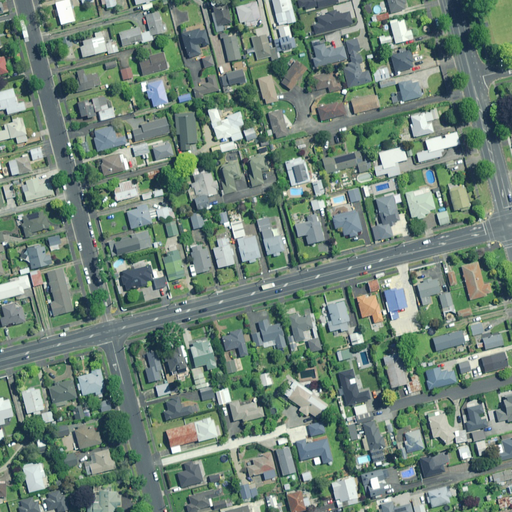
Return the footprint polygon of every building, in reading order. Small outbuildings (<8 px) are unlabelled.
[(69,0),(56,4),(61,26),(74,22),(69,0)] [(92,0),(80,0),(84,11),(95,7),(92,0)] [(115,0),(103,0),(107,9),(117,6),(115,0)] [(271,0),(278,26),(295,22),(289,0),(271,0)] [(310,3),(308,0),(292,0),(297,14),(305,11),(303,5),(310,3)] [(342,9),(340,0),(320,0),(322,9),(315,10),(317,19),(321,18),(321,22),(347,19),(346,9),(342,9)] [(387,0),(390,14),(405,10),(404,5),(407,4),(406,0),(387,0)] [(257,2),(235,7),(239,24),(260,19),(257,2)] [(152,3),(141,6),(143,11),(153,8),(152,3)] [(216,33),(224,31),(222,25),(231,23),(228,4),(210,7),(216,33)] [(164,33),(159,12),(145,16),(149,32),(141,34),(139,28),(118,34),(122,47),(141,42),(142,44),(153,41),(152,36),(164,33)] [(376,16),(377,22),(390,18),(389,13),(376,16)] [(407,31),(404,18),(390,22),(396,45),(414,40),(411,30),(407,31)] [(275,49),(277,54),(296,49),(294,38),(291,38),(288,27),(278,29),(280,38),(273,40),(275,49)] [(189,58),(201,55),(198,45),(202,44),(203,47),(209,45),(206,29),(181,34),(187,57),(188,56),(189,58)] [(221,39),(223,39),(228,62),(240,59),(235,32),(226,33),(220,35),(221,39)] [(277,54),(275,49),(270,50),(266,35),(252,38),(257,61),(270,57),(271,62),(278,60),(277,54)] [(106,52),(104,45),(102,36),(82,42),(83,46),(79,47),(82,58),(106,52)] [(62,50),(72,47),(69,37),(59,39),(62,50)] [(385,37),(376,38),(378,46),(391,43),(390,38),(385,39),(385,37)] [(105,45),(107,52),(108,55),(118,52),(116,42),(105,45)] [(324,43),(312,46),(315,57),(312,58),(314,68),(347,59),(343,44),(325,48),(324,43)] [(410,51),(390,56),(392,62),(389,63),(391,71),(394,70),(395,73),(414,68),(410,51)] [(139,59),(142,75),(167,70),(164,54),(139,59)] [(211,56),(201,59),(204,69),(214,66),(211,56)] [(296,61),(284,78),(285,79),(281,84),(291,91),(307,69),(296,61)] [(115,62),(105,64),(106,70),(116,68),(115,62)] [(368,68),(343,74),(347,90),(372,84),(368,68)] [(372,72),(375,82),(381,81),(381,82),(385,81),(385,80),(390,78),(387,68),(372,72)] [(130,69),(121,71),(124,80),(132,78),(130,69)] [(85,77),(83,70),(76,72),(78,78),(74,79),(78,92),(101,86),(97,73),(85,77)] [(245,83),(242,70),(226,74),(226,76),(221,77),(224,87),(238,84),(239,85),(245,83)] [(337,74),(316,79),(319,90),(328,88),(329,93),(341,90),(337,74)] [(218,84),(216,75),(208,78),(209,83),(192,89),(195,98),(219,90),(217,85),(218,84)] [(258,80),(263,100),(264,100),(266,105),(278,102),(271,76),(258,80)] [(379,83),(380,89),(388,87),(389,90),(394,89),(393,86),(395,85),(394,80),(379,83)] [(168,103),(162,81),(147,85),(153,108),(168,103)] [(413,83),(412,81),(404,83),(404,85),(399,87),(403,102),(422,98),(418,82),(413,83)] [(17,105),(13,89),(0,92),(0,110),(5,109),(7,115),(26,110),(24,103),(17,105)] [(190,94),(178,98),(180,103),(192,99),(190,94)] [(377,94),(350,102),(354,115),(381,107),(377,94)] [(91,100),(94,113),(98,112),(100,122),(115,118),(112,109),(108,111),(104,96),(91,99),(91,100)] [(94,113),(91,100),(76,104),(80,118),(86,117),(87,119),(95,117),(94,113)] [(346,115),(342,101),(317,108),(321,122),(346,115)] [(221,122),(217,111),(208,114),(217,140),(222,139),(223,140),(231,137),(232,142),(242,139),(238,127),(244,125),(239,113),(226,117),(227,120),(221,122)] [(272,130),(267,131),(269,137),(274,135),(275,139),(288,136),(282,111),(268,114),(272,130)] [(198,150),(194,113),(174,115),(176,136),(179,135),(181,152),(188,151),(198,150)] [(426,125),(424,114),(410,117),(413,128),(411,128),(413,138),(433,133),(431,124),(426,125)] [(27,142),(22,118),(15,120),(16,124),(4,127),(5,131),(0,132),(0,141),(15,138),(17,144),(27,142)] [(169,133),(166,119),(141,125),(142,128),(132,131),(135,142),(169,133)] [(94,131),(97,140),(94,140),(98,153),(126,145),(123,132),(114,135),(112,126),(94,131)] [(256,139),(253,130),(243,133),(247,142),(256,139)] [(441,139),(440,137),(425,141),(428,151),(417,154),(419,163),(442,157),(440,150),(460,145),(456,133),(445,136),(445,138),(441,139)] [(211,149),(213,155),(234,149),(233,143),(211,149)] [(148,154),(146,144),(133,148),(135,157),(148,154)] [(174,157),(170,144),(153,149),(156,161),(174,157)] [(376,177),(387,174),(388,178),(400,174),(399,171),(397,163),(406,160),(403,147),(379,154),(382,166),(374,168),(376,177)] [(41,149),(31,151),(33,161),(43,159),(41,149)] [(362,160),(359,152),(332,159),(322,161),(325,175),(347,169),(348,175),(353,173),(351,168),(357,166),(359,173),(373,170),(370,158),(362,160)] [(264,185),(261,172),(260,169),(263,169),(264,172),(268,171),(264,154),(251,157),(248,162),(253,179),(250,180),(252,188),(264,185)] [(120,164),(118,155),(99,160),(104,177),(125,171),(123,163),(120,164)] [(27,157),(14,160),(14,161),(7,163),(11,177),(31,172),(27,157)] [(221,196),(236,192),(232,177),(235,177),(235,179),(241,178),(236,157),(225,160),(225,163),(219,170),(221,175),(222,175),(224,182),(220,183),(222,191),(220,191),(221,196)] [(311,182),(304,158),(285,163),(291,187),(311,182)] [(443,164),(444,171),(451,169),(452,173),(457,172),(454,161),(443,164)] [(161,177),(159,171),(146,174),(148,180),(161,177)] [(191,202),(194,201),(195,205),(208,202),(207,196),(216,194),(215,190),(218,189),(216,181),(213,182),(212,173),(189,178),(190,184),(187,192),(191,202)] [(39,186),(37,179),(26,182),(28,192),(24,193),(26,202),(53,195),(50,184),(39,186)] [(132,187),(130,181),(118,185),(119,188),(112,189),(116,202),(138,196),(135,186),(132,187)] [(323,192),(320,183),(313,186),(315,194),(323,192)] [(448,189),(453,212),(458,211),(457,209),(470,206),(465,185),(448,189)] [(11,199),(8,186),(3,187),(6,200),(11,199)] [(358,189),(347,192),(351,204),(362,200),(358,189)] [(435,210),(431,193),(413,197),(412,192),(405,194),(411,219),(416,217),(417,220),(425,218),(424,215),(430,214),(429,211),(435,210)] [(400,221),(393,195),(375,200),(381,225),(377,226),(380,241),(393,238),(390,227),(395,225),(394,222),(400,221)] [(322,199),(310,202),(313,211),(325,208),(322,199)] [(152,224),(151,219),(156,218),(154,210),(149,212),(148,206),(126,212),(131,230),(152,224)] [(171,207),(156,211),(158,221),(173,217),(171,207)] [(51,228),(47,211),(22,217),(25,229),(23,230),(25,239),(32,237),(31,233),(51,228)] [(357,211),(332,218),(332,220),(335,230),(341,228),(343,237),(349,235),(349,238),(357,236),(356,233),(362,232),(357,211)] [(447,211),(437,214),(439,226),(450,224),(447,211)] [(204,228),(201,213),(190,215),(193,230),(204,228)] [(226,213),(217,215),(220,225),(229,222),(226,213)] [(306,217),(308,223),(294,226),(297,238),(305,236),(307,246),(322,242),(320,233),(316,214),(306,217)] [(261,232),(266,253),(269,253),(269,255),(273,254),(273,257),(280,256),(279,253),(283,252),(279,235),(276,236),(272,218),(257,221),(260,233),(261,232)] [(241,221),(230,223),(234,240),(245,237),(241,221)] [(175,222),(164,225),(167,240),(179,237),(175,222)] [(113,240),(106,242),(111,257),(151,246),(147,230),(129,235),(130,238),(129,239),(126,236),(120,237),(119,241),(113,243),(113,240)] [(61,243),(59,236),(47,239),(51,252),(59,250),(57,244),(61,243)] [(249,264),(256,262),(255,260),(260,259),(255,237),(237,241),(242,263),(248,261),(249,264)] [(234,265),(227,238),(217,241),(219,248),(213,250),(218,269),(234,265)] [(0,276),(5,275),(4,272),(9,270),(5,256),(0,257),(0,252),(4,252),(2,245),(0,246),(0,276)] [(44,253),(43,246),(27,249),(31,269),(51,265),(49,252),(44,253)] [(202,251),(201,246),(191,248),(192,253),(190,254),(193,265),(189,266),(191,276),(213,270),(209,257),(207,249),(202,251)] [(178,251),(162,255),(168,281),(185,277),(178,251)] [(461,267),(469,301),(486,297),(486,295),(492,293),(489,284),(484,285),(478,263),(461,267)] [(123,277),(121,277),(124,291),(146,285),(146,283),(151,281),(147,267),(122,273),(123,277)] [(73,312),(61,269),(46,273),(54,302),(50,303),(53,317),(73,312)] [(163,270),(152,273),(154,280),(165,277),(163,270)] [(40,272),(30,274),(33,287),(43,285),(40,272)] [(457,285),(454,272),(447,273),(450,287),(457,285)] [(0,299),(23,294),(22,291),(30,289),(27,276),(19,278),(20,281),(0,285),(0,299)] [(432,281),(431,279),(427,280),(427,283),(417,286),(422,306),(432,304),(430,297),(441,294),(437,280),(432,281)] [(378,281),(368,283),(369,293),(380,291),(378,281)] [(402,288),(384,293),(391,321),(398,319),(396,312),(408,308),(402,288)] [(453,306),(449,293),(439,295),(443,313),(454,310),(453,306)] [(361,318),(371,316),(373,325),(383,322),(379,305),(378,306),(375,296),(365,298),(365,296),(356,298),(361,318)] [(344,302),(327,306),(330,321),(326,322),(330,336),(348,332),(346,323),(349,322),(344,302)] [(15,309),(14,304),(1,307),(4,318),(0,318),(0,319),(2,327),(14,324),(14,326),(26,323),(22,307),(15,309)] [(471,309),(458,312),(459,319),(472,316),(471,309)] [(293,337),(287,338),(290,347),(290,350),(296,348),(295,343),(305,341),(302,332),(313,329),(310,319),(309,315),(298,318),(297,315),(288,317),(293,337)] [(324,317),(315,319),(318,330),(327,328),(324,317)] [(277,350),(286,348),(280,324),(270,326),(268,320),(258,323),(260,333),(251,335),(254,348),(263,346),(263,349),(276,345),(277,350)] [(481,324),(470,327),(472,337),(483,334),(481,324)] [(229,333),(230,336),(222,338),(225,352),(238,349),(240,358),(248,356),(244,341),(244,339),(242,330),(229,333)] [(432,339),(436,352),(465,344),(465,342),(469,341),(467,336),(463,337),(461,331),(432,339)] [(358,334),(349,336),(351,346),(360,344),(358,334)] [(500,335),(482,339),(485,350),(503,346),(500,335)] [(317,338),(307,341),(310,353),(320,351),(317,338)] [(212,356),(209,341),(190,346),(195,368),(206,365),(207,371),(216,369),(215,364),(218,364),(216,355),(212,356)] [(187,373),(181,346),(163,350),(168,373),(177,371),(178,375),(187,373)] [(350,349),(336,353),(338,362),(352,358),(350,349)] [(161,371),(157,353),(145,356),(148,369),(145,370),(148,383),(160,381),(158,372),(161,371)] [(480,359),(483,370),(487,369),(488,372),(509,367),(505,353),(480,359)] [(238,364),(237,360),(224,363),(227,375),(240,371),(238,364)] [(385,368),(390,389),(406,385),(408,395),(421,391),(416,372),(406,375),(403,363),(385,368)] [(360,394),(354,369),(338,373),(346,407),(372,400),(369,391),(360,394)] [(95,393),(96,400),(102,398),(101,394),(105,393),(100,370),(91,372),(91,374),(78,378),(82,396),(95,393)] [(203,372),(192,375),(195,390),(207,388),(203,372)] [(270,372),(259,374),(261,387),(273,385),(270,372)] [(77,399),(72,381),(59,384),(59,386),(48,388),(52,403),(53,403),(55,408),(67,405),(66,402),(77,399)] [(327,407),(290,382),(286,387),(281,394),(300,408),(298,411),(307,417),(309,414),(318,420),(327,407)] [(173,383),(155,388),(158,398),(175,393),(173,383)] [(34,391),(33,389),(21,392),(27,414),(45,410),(40,390),(34,391)] [(210,389),(200,391),(202,402),(213,400),(210,389)] [(228,389),(215,392),(218,406),(231,403),(228,389)] [(511,396),(505,398),(506,401),(502,402),(504,408),(495,410),(497,423),(507,421),(507,423),(511,421),(511,396)] [(0,426),(1,426),(4,425),(3,420),(8,419),(13,417),(9,401),(4,402),(3,399),(0,399),(0,426)] [(165,402),(168,412),(163,413),(165,422),(193,415),(190,406),(182,408),(180,399),(165,402)] [(112,410),(109,401),(99,404),(101,413),(112,410)] [(240,406),(240,403),(229,406),(233,423),(241,421),(241,424),(263,418),(262,415),(260,407),(258,408),(256,402),(240,406)] [(346,419),(347,423),(356,421),(358,427),(363,426),(365,436),(361,437),(365,452),(369,451),(372,464),(375,463),(376,467),(382,465),(381,462),(385,461),(373,412),(367,414),(365,405),(353,408),(355,417),(346,419)] [(486,418),(481,419),(480,417),(478,417),(477,415),(484,413),(482,405),(466,408),(469,422),(466,423),(468,432),(471,432),(473,442),(485,439),(482,428),(488,427),(486,418)] [(85,419),(82,406),(72,409),(75,421),(85,419)] [(50,412),(40,415),(43,425),(53,422),(50,412)] [(448,432),(444,414),(428,418),(432,439),(438,438),(447,446),(454,437),(448,432)] [(211,417),(162,430),(169,455),(181,451),(178,446),(216,436),(211,417)] [(358,440),(354,424),(347,426),(351,442),(358,440)] [(67,425),(50,430),(54,440),(70,435),(67,425)] [(310,434),(308,425),(301,427),(303,436),(310,434)] [(79,450),(102,444),(99,433),(95,434),(94,427),(75,431),(79,450)] [(405,434),(407,442),(407,445),(405,446),(407,454),(419,451),(423,450),(418,431),(405,434)] [(466,431),(454,432),(455,445),(467,443),(466,431)] [(43,435),(32,437),(30,437),(25,456),(37,459),(38,454),(47,453),(43,435)] [(502,452),(495,454),(498,463),(511,458),(511,438),(499,442),(502,452)] [(307,444),(306,440),(296,442),(300,461),(320,456),(322,465),(332,462),(326,439),(307,444)] [(484,441),(475,444),(479,457),(487,455),(484,441)] [(296,473),(289,448),(276,451),(282,477),(296,473)] [(467,448),(458,450),(460,460),(470,459),(467,448)] [(111,461),(108,450),(90,455),(91,462),(84,464),(87,477),(116,469),(113,460),(111,461)] [(449,463),(446,452),(431,456),(419,459),(424,478),(444,473),(442,465),(449,463)] [(77,465),(74,453),(61,457),(65,469),(77,465)] [(276,475),(271,454),(261,456),(261,459),(252,462),(254,466),(247,468),(249,477),(263,474),(264,478),(276,475)] [(192,467),(191,463),(184,465),(186,471),(177,474),(181,489),(191,487),(192,489),(201,487),(200,482),(203,481),(198,465),(192,467)] [(32,467),(32,464),(22,467),(29,493),(44,489),(41,478),(45,477),(41,465),(32,467)] [(385,494),(383,488),(382,481),(384,481),(381,470),(361,475),(365,495),(369,494),(370,498),(385,494)] [(511,476),(511,470),(488,476),(490,482),(494,481),(494,484),(511,479),(511,476)] [(312,480),(310,473),(302,475),(303,482),(312,480)] [(218,476),(208,479),(210,485),(220,482),(218,476)] [(357,496),(353,478),(331,484),(337,509),(342,508),(348,506),(362,503),(360,496),(357,496)] [(248,485),(239,487),(242,501),(251,498),(248,485)] [(112,492),(112,487),(92,487),(92,506),(87,505),(86,511),(115,511),(115,507),(121,507),(121,492),(112,492)] [(451,493),(447,494),(445,488),(427,493),(428,498),(425,499),(427,504),(430,503),(431,509),(449,504),(448,500),(452,499),(451,493)] [(63,511),(68,511),(63,490),(47,494),(48,499),(45,500),(47,511),(53,511),(53,510),(57,509),(57,511),(63,511)] [(216,498),(214,490),(188,497),(190,505),(186,506),(187,511),(198,511),(200,511),(199,510),(212,507),(210,500),(216,498)] [(302,500),(300,492),(286,495),(290,511),(302,511),(306,511),(304,507),(310,506),(308,499),(302,500)] [(18,508),(19,511),(40,511),(37,502),(34,503),(32,498),(20,501),(22,507),(18,508)] [(269,511),(281,511),(280,507),(277,508),(275,499),(267,501),(269,511)] [(226,500),(212,505),(214,511),(228,507),(226,500)] [(379,510),(379,511),(411,511),(410,505),(394,508),(392,502),(381,505),(382,509),(379,510)]
